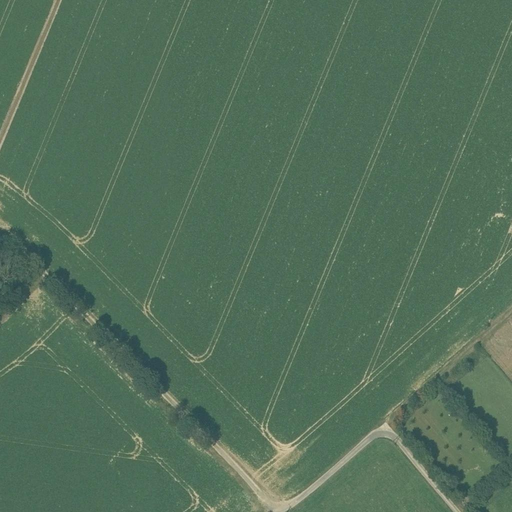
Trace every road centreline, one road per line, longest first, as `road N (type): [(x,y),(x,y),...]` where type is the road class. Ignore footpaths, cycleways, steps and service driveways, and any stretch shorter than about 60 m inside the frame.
road 1 (unclassified): [(458,511),(384,424),(281,511)]
road 2 (track): [(511,307),(384,424)]
